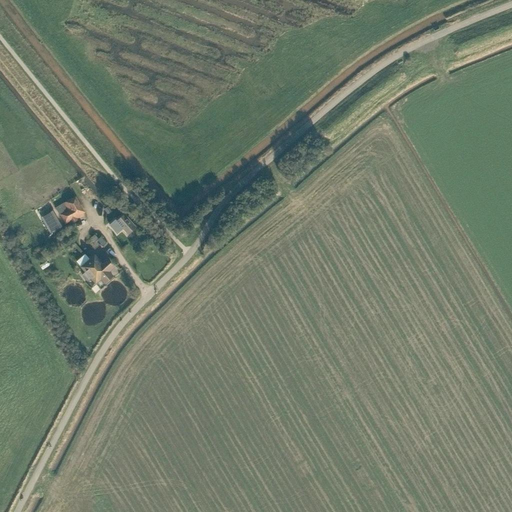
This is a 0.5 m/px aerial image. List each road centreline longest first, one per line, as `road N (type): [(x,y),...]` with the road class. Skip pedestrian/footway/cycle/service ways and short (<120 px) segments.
road 1 (unclassified): [(189,254),(229,195),(344,93),(420,42),(511,4)]
road 2 (unclassified): [(189,254),(100,354),(16,511)]
